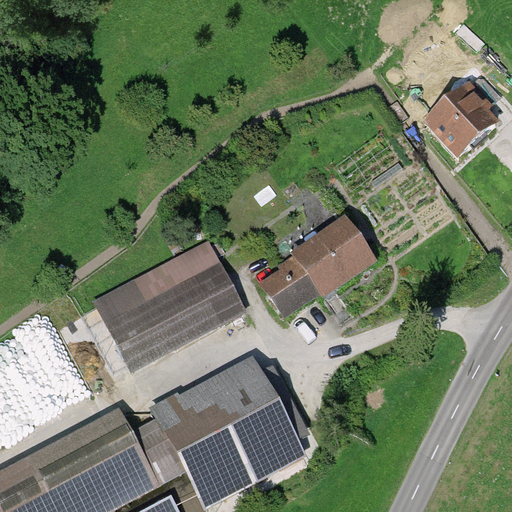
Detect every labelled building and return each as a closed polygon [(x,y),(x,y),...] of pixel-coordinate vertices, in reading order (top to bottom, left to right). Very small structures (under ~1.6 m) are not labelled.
[(489,107),(469,86),(428,123),(458,156),(495,123),(484,111),(489,107)] [(373,264),(344,222),(295,256),(299,262),(263,286),(285,318),(321,293),(324,298),(373,264)] [(242,313),(218,268),(109,327),(133,371),(242,313)] [(301,458),(252,364),(158,413),(207,507),(301,458)] [(106,511),(155,486),(117,417),(0,480),(0,511),(106,511)] [(189,511),(187,503),(160,511),(189,511)]
